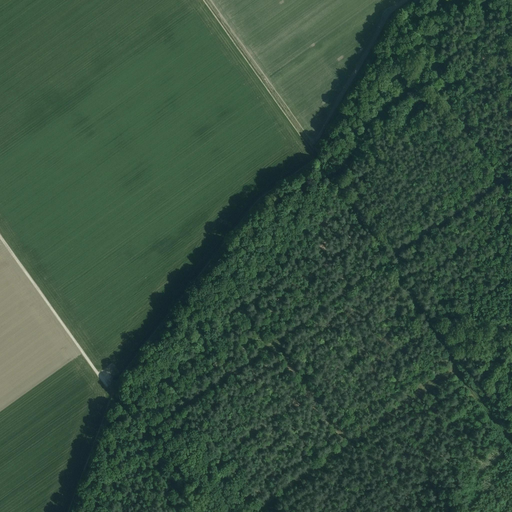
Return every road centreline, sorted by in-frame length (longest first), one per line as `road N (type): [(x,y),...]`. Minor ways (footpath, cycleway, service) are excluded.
road 1 (track): [(197,511),(141,431),(511,175)]
road 2 (track): [(255,511),(454,370),(511,440)]
road 3 (track): [(351,440),(278,339)]
